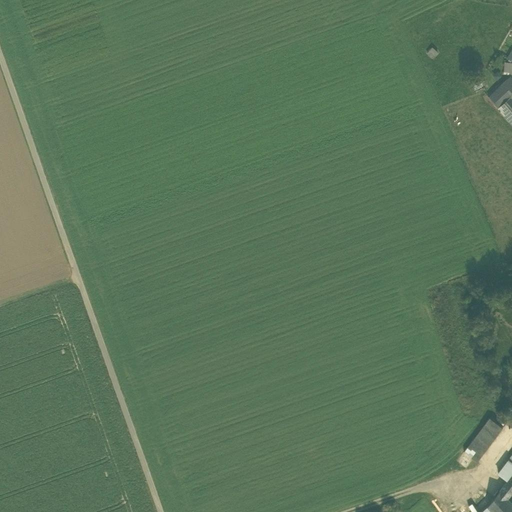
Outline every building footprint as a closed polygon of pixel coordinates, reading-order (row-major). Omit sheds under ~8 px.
[(502,76),(497,71),(493,75),(497,80),(502,76)] [(488,97),(503,114),(511,105),(511,96),(511,95),(511,78),(511,77),(488,97)] [(511,105),(503,114),(511,124),(511,95),(511,96),(511,105)] [(464,452),(477,461),(502,427),(490,418),(464,452)] [(511,455),(498,474),(507,481),(511,473),(511,455)] [(511,492),(511,488),(505,483),(500,490),(507,499),(511,492)] [(491,511),(511,511),(511,503),(507,499),(500,490),(487,507),(491,511)] [(462,509),(464,511),(482,511),(487,507),(477,496),(462,509)]
